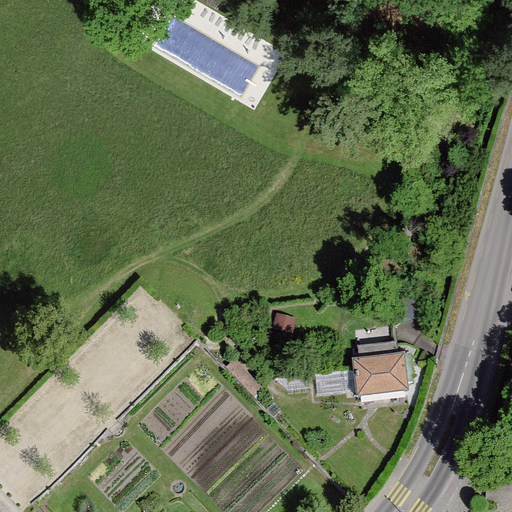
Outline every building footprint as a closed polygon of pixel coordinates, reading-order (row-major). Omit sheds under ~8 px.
[(276,315),(273,327),(291,331),(294,320),(276,315)] [(413,383),(410,356),(398,357),(397,343),(358,347),(359,360),(353,361),(354,368),(356,389),(356,398),(408,393),(407,384),(413,383)] [(234,360),(225,368),(251,396),(260,388),(234,360)] [(354,368),(314,374),(318,394),(356,389),(354,368)] [(309,388),(307,375),(276,380),(287,390),(309,388)]
